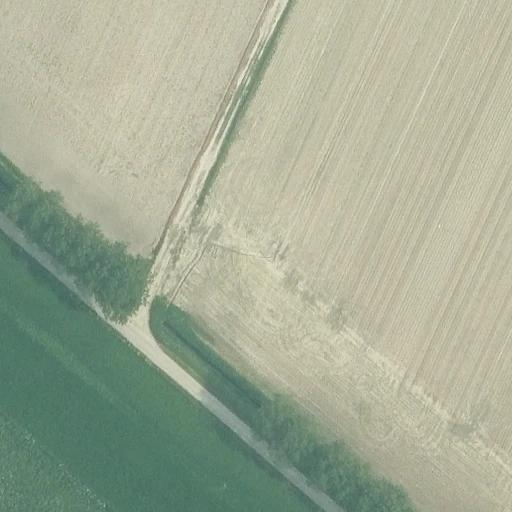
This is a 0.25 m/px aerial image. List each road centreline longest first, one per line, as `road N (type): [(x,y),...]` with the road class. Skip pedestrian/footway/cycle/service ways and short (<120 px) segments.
road 1 (unclassified): [(336,511),(0,221)]
road 2 (track): [(126,329),(279,0)]
